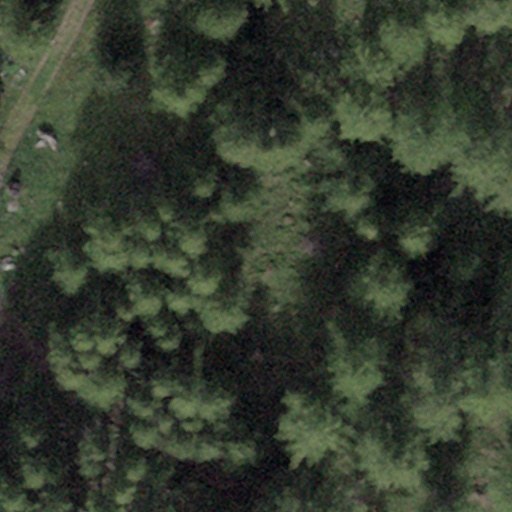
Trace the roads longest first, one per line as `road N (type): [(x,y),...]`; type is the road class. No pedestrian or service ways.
road 1 (track): [(269,511),(10,320),(0,286)]
road 2 (track): [(65,0),(14,141)]
